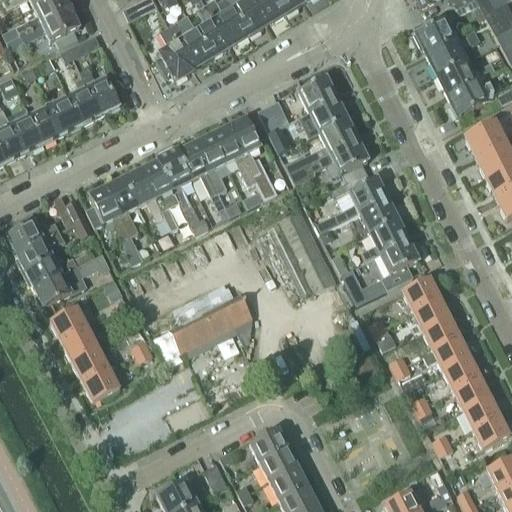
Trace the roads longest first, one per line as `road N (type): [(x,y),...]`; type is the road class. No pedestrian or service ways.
road 1 (residential): [(511,340),(353,27)]
road 2 (residential): [(338,511),(284,406),(103,497)]
road 3 (residential): [(0,297),(103,497)]
road 4 (residential): [(163,127),(353,27)]
road 5 (residential): [(0,209),(163,127)]
road 6 (residential): [(163,127),(98,0)]
